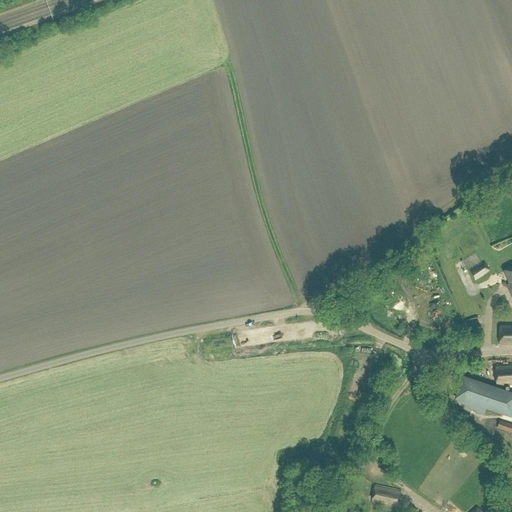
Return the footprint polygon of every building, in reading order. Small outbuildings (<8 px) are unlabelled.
[(475,281),(490,271),(484,263),(470,272),(475,281)] [(511,325),(500,325),(500,346),(511,345),(511,325)] [(511,365),(495,366),(496,387),(511,385),(511,365)] [(511,392),(496,387),(463,376),(454,403),(484,413),(486,408),(511,417),(511,392)] [(511,424),(499,421),(497,428),(511,433),(511,424)] [(401,491),(374,485),(371,501),(398,507),(401,491)]
